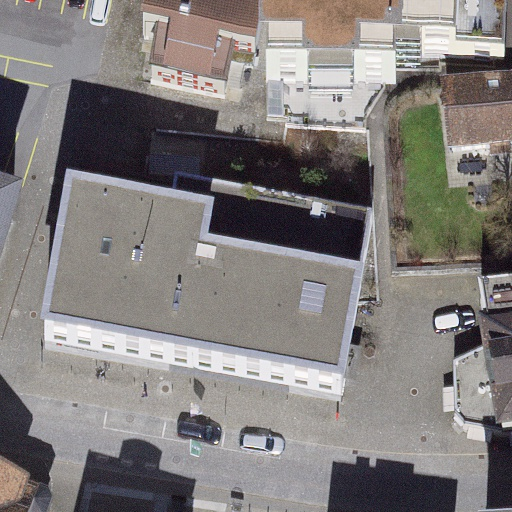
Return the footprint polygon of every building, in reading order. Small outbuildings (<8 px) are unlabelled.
[(265,0),(146,0),(141,27),(152,29),(143,78),(216,92),(224,52),(254,58),(265,0)] [(266,0),(265,88),(397,92),(399,62),(502,69),(507,0),(266,0)] [(511,81),(448,85),(452,153),(511,149),(511,81)] [(340,393),(370,224),(75,172),(69,208),(45,341),(340,393)] [(0,251),(15,200),(0,195),(0,251)] [(496,349),(498,365),(463,378),(468,428),(508,440),(511,439),(511,308),(490,312),(496,349)] [(58,511),(66,477),(0,462),(0,511),(58,511)]
